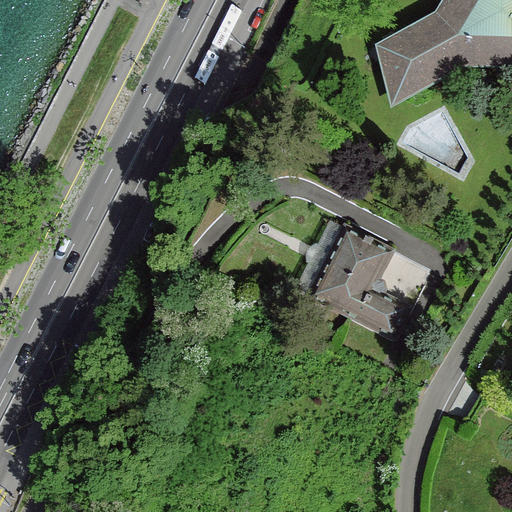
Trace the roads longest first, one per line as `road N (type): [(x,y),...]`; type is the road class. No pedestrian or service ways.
road 1 (primary): [(0,460),(234,0)]
road 2 (primary): [(199,0),(0,389)]
road 3 (residential): [(409,511),(415,455),(433,405),(511,271)]
